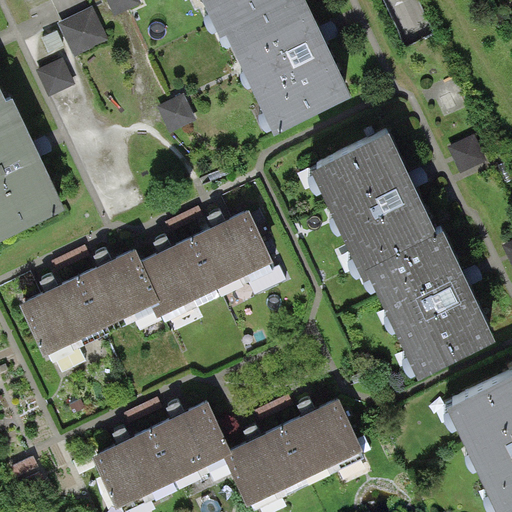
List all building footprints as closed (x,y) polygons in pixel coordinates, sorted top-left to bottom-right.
[(204,0),(214,21),(223,16),(257,0),(204,0)] [(257,0),(223,16),(274,121),(353,83),(312,0),(257,0)] [(64,21),(78,52),(106,40),(91,8),(64,21)] [(0,80),(0,230),(64,202),(13,89),(5,93),(0,80)] [(361,266),(375,260),(372,253),(436,223),(389,120),(310,156),(361,266)] [(193,229),(224,293),(279,266),(249,203),(193,229)] [(375,260),(423,363),(494,331),(443,220),(436,223),(372,253),(375,260)] [(224,293),(193,229),(142,254),(160,292),(153,295),(158,303),(166,320),(224,293)] [(75,272),(103,330),(158,303),(153,295),(160,292),(142,254),(136,242),(75,272)] [(103,330),(75,272),(19,298),(47,356),(103,330)] [(511,365),(452,394),(502,499),(511,494),(511,365)] [(282,417),(310,477),(366,451),(338,391),(282,417)] [(153,422),(181,482),(232,458),(226,443),(230,441),(209,396),(153,422)] [(310,477),(282,417),(230,441),(226,443),(232,458),(254,503),(310,477)] [(181,482),(153,422),(96,449),(124,508),(181,482)]
